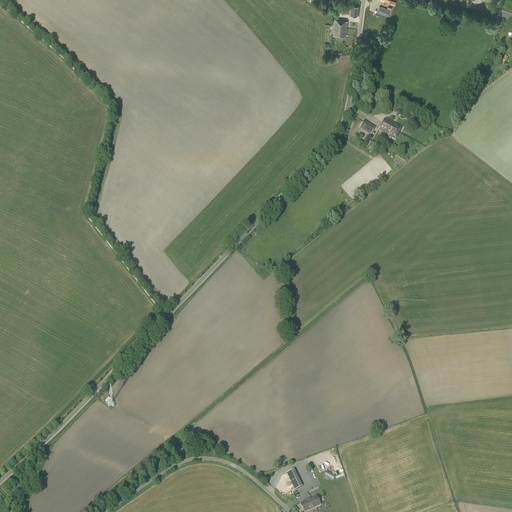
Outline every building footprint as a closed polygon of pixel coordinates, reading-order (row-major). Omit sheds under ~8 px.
[(357,17),(358,7),(351,6),(350,16),(357,17)] [(387,17),(390,10),(379,6),(377,13),(387,17)] [(345,37),(347,22),(335,20),(333,35),(345,37)] [(395,140),(402,128),(385,119),(378,130),(389,136),(388,136),(395,140)] [(369,137),(375,127),(364,121),(359,128),(364,131),(362,133),(369,137)] [(302,487),(300,482),(292,486),(294,490),(302,487)] [(304,511),(305,511),(321,505),(316,495),(300,503),(304,511)]
